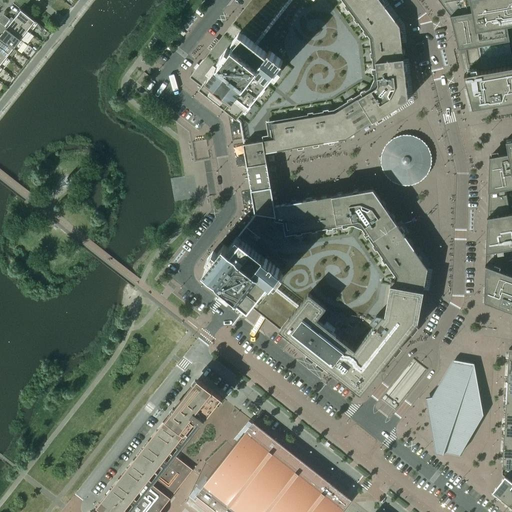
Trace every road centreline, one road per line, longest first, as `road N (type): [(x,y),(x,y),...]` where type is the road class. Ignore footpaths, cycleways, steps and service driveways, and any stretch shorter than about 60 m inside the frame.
road 1 (residential): [(225,314),(186,280),(185,267),(231,203),(213,125),(166,79),(224,0)]
road 2 (residential): [(408,0),(426,23),(462,186),(458,299),(431,345)]
road 3 (residential): [(195,350),(399,511)]
road 4 (residential): [(195,350),(69,511)]
road 5 (unknown): [(446,325),(373,287),(319,236),(280,228)]
road 6 (residential): [(358,416),(225,314)]
road 7 (residential): [(476,511),(383,435)]
